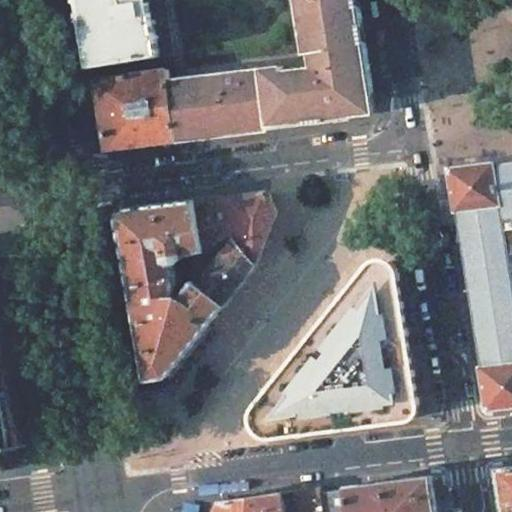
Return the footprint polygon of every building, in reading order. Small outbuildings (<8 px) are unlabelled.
[(84,0),(96,66),(160,58),(155,26),(170,24),(165,0),(84,0)] [(358,4),(357,0),(300,0),(309,53),(316,52),(319,69),(283,73),(282,68),(172,83),(179,140),(226,135),(230,134),(253,131),(253,127),(374,111),(368,67),(358,4)] [(170,71),(98,80),(110,149),(179,140),(172,83),(170,71)] [(467,166),(453,168),(460,211),(463,210),(475,288),(511,283),(511,162),(499,164),(499,162),(487,163),(467,166)] [(192,279),(226,306),(258,264),(280,212),(277,205),(272,191),(198,201),(208,253),(229,236),(232,239),(235,236),(239,241),(211,276),(199,267),(191,277),(192,279)] [(198,201),(123,210),(122,210),(121,214),(134,286),(184,278),(191,277),(199,267),(208,254),(208,253),(198,201)] [(392,259),(382,261),(373,264),(266,399),(260,412),(258,419),(258,427),(262,433),(268,436),(274,436),(410,419),(415,417),(419,413),(421,410),(421,405),(400,263),(392,259)] [(184,278),(134,286),(150,380),(169,377),(226,306),(192,279),(189,283),(192,286),(186,296),(179,293),(180,284),(185,284),(184,278)] [(511,283),(475,288),(487,365),(484,366),(491,409),(511,406),(511,283)] [(0,471),(4,471),(1,451),(22,447),(0,319),(0,471)] [(511,511),(511,466),(501,468),(507,511),(511,511)] [(437,511),(432,476),(322,490),(324,511),(437,511)] [(322,487),(299,490),(302,511),(324,511),(322,490),(322,487)] [(284,492),(223,501),(218,511),(294,511),(293,506),(286,507),(284,492)]
